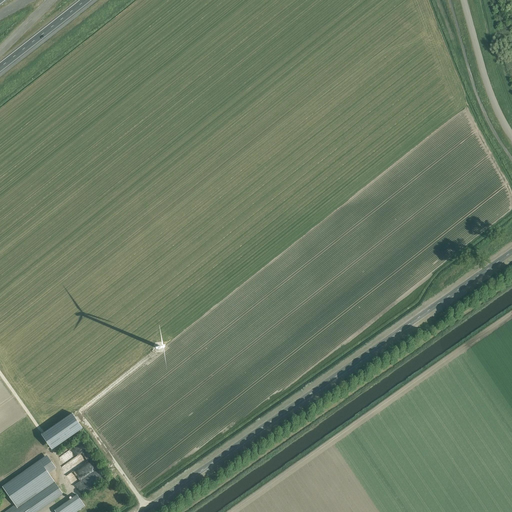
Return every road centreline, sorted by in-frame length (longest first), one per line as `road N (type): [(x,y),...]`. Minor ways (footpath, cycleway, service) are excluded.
road 1 (unclassified): [(141,511),(511,251)]
road 2 (tertiary): [(511,136),(486,83),(463,0)]
